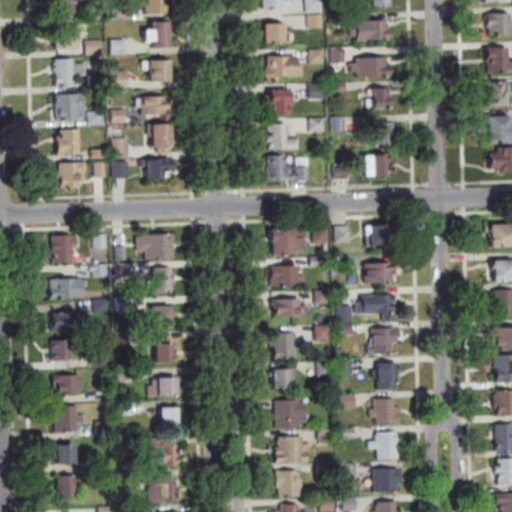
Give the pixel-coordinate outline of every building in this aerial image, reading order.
[(79,0),(80,15),(53,16),(52,0),(79,0)] [(145,15),(145,5),(139,5),(139,0),(165,0),(166,14),(145,15)] [(263,9),(262,0),(290,0),(290,5),(283,6),(283,8),(263,9)] [(306,13),(305,0),(321,0),(322,12),(306,13)] [(126,20),(112,21),(112,9),(125,9),(126,20)] [(88,21),(87,12),(100,12),(100,20),(88,21)] [(483,12),(484,26),(486,27),(486,34),(511,33),(511,25),(506,25),(506,12),(483,12)] [(343,22),(329,23),(329,14),(343,13),(343,22)] [(321,15),(322,29),(308,29),(308,16),(321,15)] [(388,39),(356,40),(355,34),(350,34),(349,25),(355,25),(355,21),(387,20),(388,39)] [(151,48),(151,41),(143,41),(143,30),(150,30),(150,23),(167,23),(168,47),(151,48)] [(283,24),(283,32),(287,32),(288,42),(263,43),(263,24),(283,24)] [(52,35),(56,35),(56,29),(75,28),(76,49),(53,49),(52,35)] [(111,40),(123,39),(124,54),(111,55),(111,40)] [(86,55),(85,41),(100,40),(101,54),(86,55)] [(505,45),(506,60),(511,59),(511,69),(483,70),(482,45),(505,45)] [(331,49),(344,48),(344,63),(331,63),(331,49)] [(309,63),(309,49),(323,49),(324,63),(309,63)] [(267,57),(295,56),(295,66),(301,66),(302,75),(295,75),(295,77),(267,78),(267,57)] [(356,59),(389,58),(389,76),(356,77),(356,73),(351,73),(351,64),(356,64),(356,59)] [(73,86),(55,86),(54,60),(72,59),(72,64),(85,63),(85,75),(73,76),(73,86)] [(168,61),(169,81),(149,82),(149,70),(141,70),(141,62),(168,61)] [(127,88),(110,89),(110,72),(126,72),(127,88)] [(102,89),(93,90),(93,84),(88,84),(88,76),(102,76),(102,89)] [(508,79),(508,87),(509,104),(484,105),(483,81),(508,79)] [(345,92),(331,93),(330,83),(344,83),(345,92)] [(323,84),(324,99),(310,99),(309,85),(323,84)] [(389,107),(373,108),(372,88),(386,88),(387,95),(389,95),(389,107)] [(288,115),(270,115),(269,92),(292,91),(293,102),(287,102),(288,115)] [(54,120),(54,95),(83,94),(83,117),(78,117),(78,119),(54,120)] [(141,114),(141,107),(135,107),(135,98),(165,97),(166,113),(141,114)] [(111,123),(111,110),(124,110),(125,122),(111,123)] [(87,112),(102,111),(102,125),(87,125),(87,112)] [(484,115),(485,140),(495,140),(496,140),(496,141),(511,140),(511,126),(508,126),(507,114),(484,115)] [(332,131),(331,118),(345,117),(345,131),(332,131)] [(309,131),(309,119),(324,118),(324,131),(309,131)] [(374,144),(373,122),(391,121),(392,144),(374,144)] [(151,148),(150,125),(169,124),(170,151),(157,152),(157,148),(151,148)] [(298,148),(267,149),(267,125),(285,124),(286,139),(298,139),(298,148)] [(79,152),(56,153),(55,136),(59,136),(59,130),(78,129),(79,152)] [(127,138),(128,157),(112,158),(111,139),(127,138)] [(511,145),(511,171),(505,172),(505,171),(496,171),(496,169),(489,169),(487,167),(487,151),(495,151),(495,146),(511,145)] [(91,159),(91,151),(103,151),(103,159),(91,159)] [(308,180),(295,181),(295,180),(285,180),(285,181),(268,182),(267,156),(283,155),(284,165),(287,165),(287,167),(296,167),(295,158),(307,158),(308,180)] [(389,178),(371,178),(371,176),(364,176),(364,156),(388,155),(389,178)] [(145,180),(144,159),(170,159),(170,171),(161,171),(162,180),(145,180)] [(112,162),(127,162),(128,177),(113,178),(112,162)] [(78,188),(59,188),(59,164),(84,163),(85,172),(83,172),(84,180),(77,180),(78,188)] [(95,176),(94,163),(104,163),(105,176),(95,176)] [(347,179),(334,179),(334,166),(347,166),(347,179)] [(511,245),(490,246),(490,224),(511,223),(511,245)] [(366,244),(365,226),(390,225),(390,243),(366,244)] [(334,227),(348,226),(349,242),(335,243),(334,227)] [(313,243),(312,228),(327,227),(328,243),(313,243)] [(272,255),(271,241),(269,241),(269,230),(301,229),(302,248),(293,249),(293,254),(272,255)] [(93,248),(92,235),(106,234),(106,248),(93,248)] [(145,260),(145,250),(136,250),(136,237),(144,237),(144,235),(172,234),(173,259),(145,260)] [(52,263),(52,256),(48,256),(48,249),(52,249),(52,236),(70,236),(70,237),(76,237),(76,245),(70,245),(71,262),(52,263)] [(115,246),(124,246),(125,261),(116,261),(115,246)] [(325,266),(310,267),(309,256),(324,256),(325,266)] [(349,269),(336,270),(336,256),(349,256),(349,269)] [(511,260),(511,280),(493,280),(488,280),(487,262),(492,262),(492,260),(511,260)] [(131,276),(117,277),(116,264),(130,263),(131,276)] [(392,282),(364,283),(364,264),(391,263),(392,282)] [(106,265),(107,277),(92,278),(92,271),(89,271),(89,265),(106,265)] [(303,286),(271,288),(270,267),(296,266),(296,276),(303,276),(303,286)] [(170,267),(171,292),(153,293),(153,268),(170,267)] [(80,278),(81,297),(50,299),(49,279),(80,278)] [(315,304),(314,291),(328,290),(329,303),(315,304)] [(493,290),(511,290),(511,316),(494,316),(493,290)] [(356,314),(355,303),(361,302),(361,296),(394,294),(395,295),(395,301),(394,302),(391,302),(392,320),(382,320),(382,313),(356,314)] [(115,298),(129,297),(130,311),(116,312),(115,298)] [(93,313),(93,300),(107,299),(108,312),(93,313)] [(274,317),(273,300),(299,299),(299,306),(306,306),(306,316),(274,317)] [(150,327),(150,305),(169,305),(169,306),(173,306),(174,317),(170,317),(170,327),(150,327)] [(337,306),(351,306),(352,322),(338,322),(337,306)] [(52,331),(52,314),(77,313),(78,330),(52,331)] [(351,334),(338,335),(337,325),(351,324),(351,334)] [(329,325),(330,340),(315,341),(315,326),(329,325)] [(511,327),(511,349),(492,350),(491,339),(487,339),(487,328),(511,327)] [(395,328),(395,342),(391,342),(392,353),(367,354),(366,346),(372,346),(372,329),(395,328)] [(129,348),(117,349),(116,334),(129,333),(129,348)] [(294,357),(272,358),(271,333),(289,333),(289,346),(294,346),(294,357)] [(172,362),(155,362),(155,344),(160,344),(160,338),(171,338),(172,362)] [(68,360),(51,361),(51,341),(67,340),(67,344),(73,343),(74,352),(68,353),(68,360)] [(108,354),(108,367),(95,368),(94,354),(108,354)] [(494,355),(511,355),(511,381),(496,382),(495,367),(494,367),(494,355)] [(338,360),(350,359),(350,374),(339,374),(338,360)] [(318,376),(317,362),(330,361),(331,376),(318,376)] [(376,363),(395,363),(396,378),(395,378),(395,390),(377,391),(376,363)] [(119,382),(118,369),(131,368),(132,382),(119,382)] [(271,369),(291,368),(292,387),(272,388),(271,369)] [(57,395),(56,388),(53,388),(53,376),(77,375),(77,381),(82,381),(82,389),(77,390),(77,395),(57,395)] [(148,397),(148,386),(152,386),(152,380),(157,379),(157,378),(176,378),(177,396),(148,397)] [(511,415),(496,415),(496,408),(494,408),(493,395),(496,394),(496,391),(511,391),(511,415)] [(354,408),(339,408),(339,395),(354,395),(354,408)] [(398,424),(375,425),(375,417),(369,417),(369,409),(374,409),(374,399),(394,398),(394,408),(400,407),(400,415),(398,416),(398,424)] [(297,399),(298,403),(304,403),(304,422),(298,422),(299,427),(275,428),(274,400),(297,399)] [(119,415),(118,403),(132,402),(133,414),(119,415)] [(54,433),(53,406),(76,405),(76,415),(82,415),(82,423),(76,423),(77,432),(54,433)] [(159,408),(175,407),(176,427),(160,427),(159,408)] [(95,421),(107,421),(108,435),(96,435),(95,421)] [(511,451),(496,451),(495,424),(511,424),(511,451)] [(340,429),(354,429),(354,438),(341,439),(340,429)] [(318,444),(317,430),(331,430),(332,443),(318,444)] [(375,432),(396,431),(397,459),(377,460),(376,448),(368,449),(368,442),(375,442),(375,432)] [(277,437),(302,436),(302,444),(309,444),(309,453),(306,453),(306,462),(276,463),(275,448),(277,448),(277,437)] [(176,444),(177,466),(158,467),(157,449),(146,450),(145,438),(163,438),(163,444),(176,444)] [(73,463),(56,464),(55,445),(72,445),(73,463)] [(498,459),(511,459),(511,485),(498,486),(498,459)] [(96,472),(82,472),(82,462),(96,462),(96,472)] [(355,477),(341,477),(340,464),(354,463),(355,477)] [(317,464),(330,464),(331,476),(318,476),(317,464)] [(400,484),(397,484),(397,492),(373,492),(372,469),(399,468),(400,484)] [(296,470),(297,481),(301,480),(301,488),(304,488),(304,497),(279,498),(278,487),(275,487),(275,471),(296,470)] [(132,487),(120,487),(120,472),(132,472),(132,487)] [(56,476),(75,476),(75,485),(82,485),(82,492),(75,492),(75,500),(57,500),(56,476)] [(148,502),(147,479),(161,479),(161,476),(174,476),(174,487),(177,487),(177,494),(175,494),(176,502),(148,502)] [(511,511),(503,511),(503,510),(499,510),(499,503),(496,503),(496,493),(511,493),(511,511)] [(356,511),(343,511),(342,499),(355,498),(356,511)] [(333,511),(319,511),(318,500),(333,499),(333,511)] [(301,511),(302,502),(274,502),(274,511),(301,511)] [(372,511),(377,511),(377,503),(396,502),(397,511),(372,511)]
